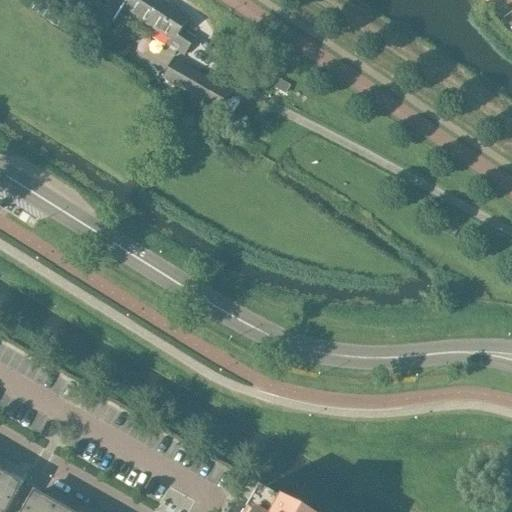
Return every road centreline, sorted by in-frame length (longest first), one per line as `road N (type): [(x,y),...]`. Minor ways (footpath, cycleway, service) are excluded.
road 1 (tertiary): [(435,354),(345,358),(283,344),(0,173)]
road 2 (residential): [(230,0),(511,187)]
road 3 (residential): [(131,511),(0,436)]
